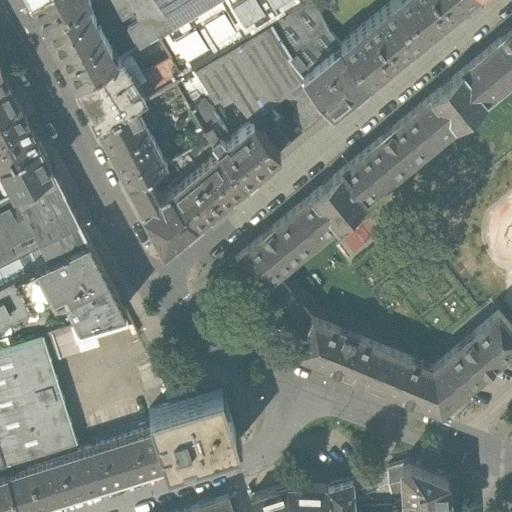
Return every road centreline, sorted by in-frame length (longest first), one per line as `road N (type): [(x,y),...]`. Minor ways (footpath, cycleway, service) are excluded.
road 1 (residential): [(501,0),(158,286)]
road 2 (residential): [(0,0),(124,240),(158,286)]
road 3 (residential): [(300,386),(264,450),(246,461),(92,511)]
road 4 (residential): [(300,386),(479,450)]
